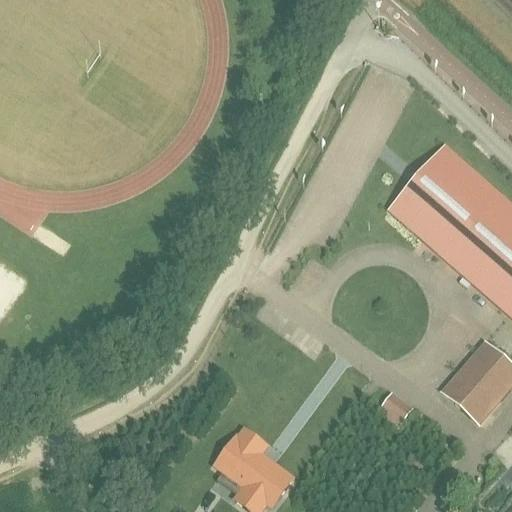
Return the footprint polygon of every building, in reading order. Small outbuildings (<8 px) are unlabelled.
[(440,156),(390,212),(500,309),(511,319),(511,209),(445,151),(440,156)] [(442,395),(479,427),(511,390),(511,369),(485,346),(442,395)] [(0,383),(14,406),(25,399),(4,366),(0,368),(0,383)] [(413,413),(391,397),(377,417),(398,433),(413,413)] [(245,491),(235,504),(246,511),(262,511),(266,506),(272,511),(282,497),(292,483),(272,468),(269,472),(256,463),(266,449),(245,434),(238,443),(236,441),(215,469),(223,475),(245,491)]
